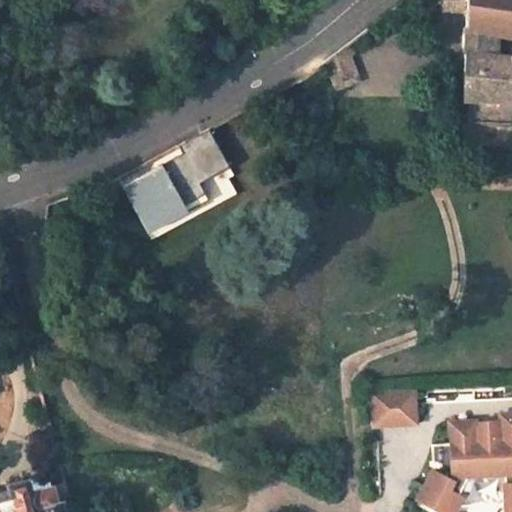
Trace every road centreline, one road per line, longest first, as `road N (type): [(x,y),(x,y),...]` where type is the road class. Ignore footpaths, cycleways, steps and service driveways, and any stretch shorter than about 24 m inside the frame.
road 1 (residential): [(14,188),(61,370),(74,401),(97,425),(134,443),(255,474),(337,511)]
road 2 (residential): [(364,0),(290,57),(191,113),(14,188)]
